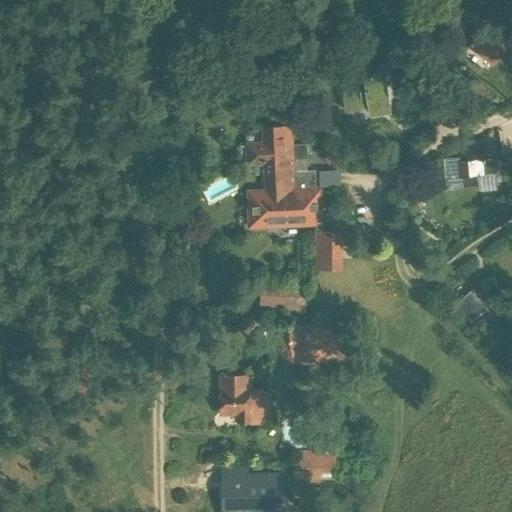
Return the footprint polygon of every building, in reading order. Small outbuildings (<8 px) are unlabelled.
[(510,0),(495,0),(497,13),(511,11),(510,0)] [(247,2),(232,3),(233,17),(248,16),(247,2)] [(468,48),(492,66),(511,39),(488,21),(468,48)] [(417,23),(410,30),(416,37),(424,30),(417,23)] [(278,52),(244,56),(245,67),(279,63),(278,52)] [(363,89),(342,92),(345,109),(366,106),(367,115),(388,112),(382,70),(361,73),(363,89)] [(290,146),(289,126),(263,127),(264,144),(248,145),(248,162),(265,162),(265,172),(304,171),(304,170),(303,145),(290,146)] [(456,150),(457,161),(459,177),(460,177),(461,187),(477,185),(476,175),(477,175),(494,173),(493,158),(485,159),(484,148),(456,150)] [(317,222),(315,169),(304,170),(304,171),(265,172),(266,193),(250,193),(251,223),(305,222),(317,222)] [(331,228),(341,228),(341,217),(331,217),(331,228)] [(340,259),(340,233),(313,233),(314,302),(316,302),(316,315),(339,314),(339,302),(338,302),(338,286),(391,285),(391,258),(340,259)] [(305,313),(306,305),(306,286),(281,285),(280,304),(289,305),(288,312),(305,313)] [(457,305),(472,322),(489,307),(474,290),(457,305)] [(300,328),(300,325),(290,325),(291,362),(332,361),(332,327),(300,328)] [(250,399),(249,373),(218,374),(219,416),(239,415),(239,426),(264,425),(264,413),(269,413),(268,398),(250,399)] [(296,463),(338,462),(337,442),(315,442),(315,449),(295,450),(296,463)] [(296,482),(338,481),(338,462),(296,463),(296,482)] [(226,487),(223,487),(224,504),(236,504),(235,511),(282,511),(282,474),(247,475),(247,465),(225,466),(226,487)]
